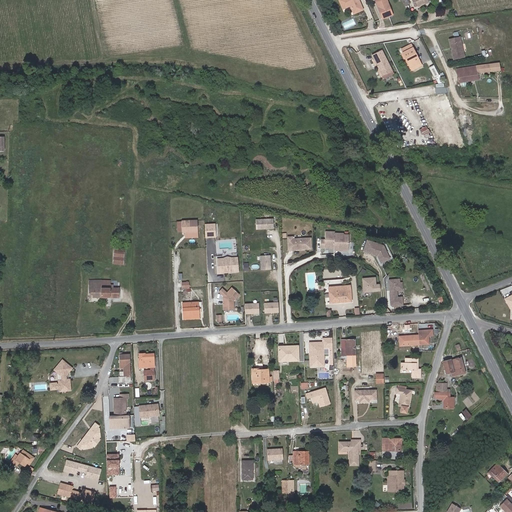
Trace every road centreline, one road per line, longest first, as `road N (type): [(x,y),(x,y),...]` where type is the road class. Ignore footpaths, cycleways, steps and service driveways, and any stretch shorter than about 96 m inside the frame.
road 1 (unclassified): [(115,339),(450,315)]
road 2 (primary): [(308,0),(459,299)]
road 3 (residential): [(115,339),(101,384),(15,511)]
road 4 (unknown): [(289,327),(287,273),(329,254),(373,262),(386,311)]
road 5 (unclassified): [(422,421),(236,433)]
